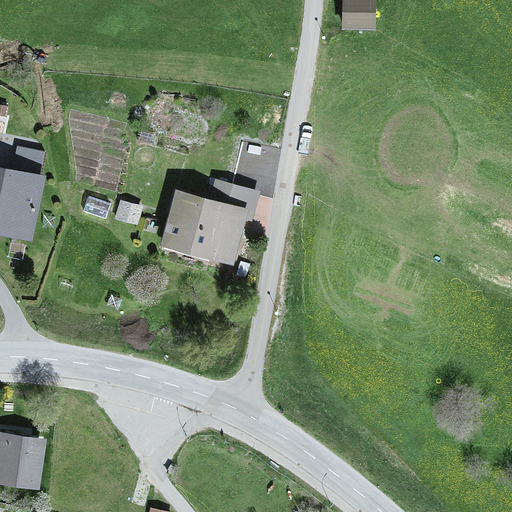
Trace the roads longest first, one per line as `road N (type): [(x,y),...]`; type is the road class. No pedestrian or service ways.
road 1 (tertiary): [(377,511),(244,413),(150,377)]
road 2 (tertiary): [(150,377),(0,357)]
road 3 (residential): [(183,511),(153,469),(150,377)]
